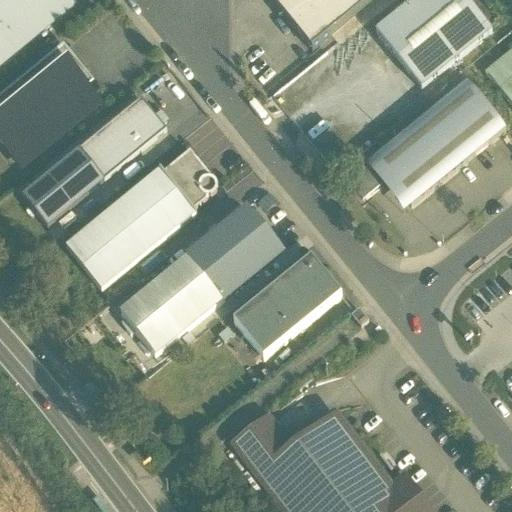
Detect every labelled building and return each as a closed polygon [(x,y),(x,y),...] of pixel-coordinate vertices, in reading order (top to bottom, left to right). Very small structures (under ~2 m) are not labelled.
[(0,0),(0,67),(74,7),(68,0),(0,0)] [(269,0),(312,52),(375,0),(269,0)] [(419,0),(376,35),(422,91),(492,34),(464,0),(419,0)] [(64,47),(0,98),(0,120),(67,66),(78,80),(86,73),(64,47)] [(511,52),(485,75),(511,108),(511,52)] [(0,141),(21,168),(99,105),(86,89),(78,80),(67,66),(0,120),(0,141)] [(93,83),(86,73),(78,80),(86,89),(93,83)] [(373,161),(411,208),(505,132),(468,85),(373,161)] [(79,152),(105,184),(167,133),(142,102),(79,152)] [(313,148),(321,157),(340,142),(343,140),(335,130),(313,148)] [(355,161),(340,142),(321,157),(336,176),(355,161)] [(79,152),(22,199),(47,230),(105,184),(79,152)] [(190,154),(163,176),(194,214),(208,203),(208,200),(212,199),(215,197),(218,190),(216,185),(213,183),(210,182),(210,179),(190,154)] [(411,208),(373,161),(365,168),(404,214),(411,208)] [(347,184),(362,202),(381,187),(366,168),(347,184)] [(196,217),(194,214),(163,176),(161,173),(66,250),(102,294),(196,217)] [(247,216),(191,261),(224,302),(280,257),(268,242),(247,216)] [(268,242),(280,257),(290,249),(278,235),(268,242)] [(154,359),(224,302),(191,261),(121,318),(154,359)] [(234,326),(264,363),(342,300),(311,263),(234,326)] [(351,319),(361,331),(369,324),(359,312),(351,319)] [(257,479),(281,511),(409,511),(392,489),(361,448),(337,418),(292,452),(269,421),(235,447),(235,446),(233,448),(234,450),(235,450),(257,479)] [(429,511),(405,480),(392,489),(409,511),(429,511)]
